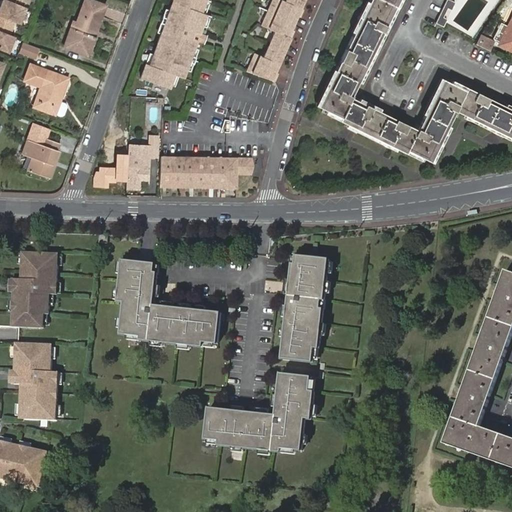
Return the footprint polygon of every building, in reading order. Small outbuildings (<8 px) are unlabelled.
[(25,7),(9,0),(2,0),(0,7),(0,21),(12,26),(15,19),(20,21),(25,7)] [(75,30),(72,29),(65,48),(85,56),(91,39),(95,40),(96,38),(92,36),(94,30),(96,31),(105,7),(86,0),(85,0),(77,25),(75,30)] [(205,0),(172,0),(172,1),(164,21),(149,65),(146,63),(141,78),(170,88),(175,75),(184,78),(198,41),(200,33),(207,14),(201,13),(205,0)] [(211,2),(206,0),(205,0),(201,13),(207,14),(211,2)] [(283,0),(273,0),(269,11),(297,22),(300,15),(303,8),(286,1),(283,0)] [(286,0),(286,1),(303,8),(306,0),(286,0)] [(395,8),(379,0),(367,0),(361,13),(358,12),(355,18),(358,20),(315,105),(320,108),(319,111),(326,114),(327,111),(338,117),(337,120),(403,152),(405,150),(416,156),(415,159),(422,162),(423,159),(428,162),(452,116),(455,118),(458,113),(511,139),(511,107),(510,106),(509,109),(466,88),(465,91),(453,85),(454,82),(447,79),(446,81),(442,79),(418,126),(415,124),(413,128),(369,106),(371,103),(364,100),(362,103),(354,99),(357,94),(354,92),(395,8)] [(379,0),(395,8),(399,0),(379,0)] [(447,1),(435,25),(442,29),(446,21),(442,19),(447,10),(451,12),(455,4),(447,1)] [(297,22),(269,11),(262,25),(275,31),(291,37),(294,30),(297,22)] [(511,50),(511,18),(507,27),(500,42),(499,45),(511,50)] [(12,26),(0,21),(0,46),(8,49),(14,36),(9,34),(12,26)] [(493,38),(500,42),(507,27),(500,24),(493,38)] [(275,31),(269,43),(285,50),(291,37),(275,31)] [(200,33),(198,41),(204,43),(206,36),(200,33)] [(494,42),(481,36),(476,43),(490,50),(494,42)] [(37,58),(40,47),(22,42),(19,53),(37,58)] [(269,43),(263,57),(279,63),(285,50),(269,43)] [(263,57),(255,53),(247,71),(272,80),(275,72),(279,63),(263,57)] [(56,114),(60,99),(68,77),(47,70),(29,64),(23,81),(41,87),(34,106),(56,114)] [(66,101),(60,99),(56,114),(60,115),(64,114),(67,105),(66,101)] [(53,165),(59,151),(61,144),(47,139),(44,145),(29,140),(24,155),(33,158),(39,160),(34,173),(52,179),(56,166),(53,165)] [(150,146),(150,157),(158,157),(159,144),(157,144),(157,141),(153,141),(153,144),(151,144),(150,146)] [(150,146),(129,145),(127,188),(140,188),(140,180),(149,181),(150,146)] [(62,152),(59,151),(53,165),(56,166),(62,152)] [(252,157),(161,156),(160,186),(237,187),(237,173),(252,174),(254,166),(252,157)] [(39,160),(33,158),(28,171),(34,173),(39,160)] [(97,176),(94,176),(94,186),(108,186),(108,181),(116,181),(116,171),(100,171),(100,174),(97,173),(97,176)] [(59,254),(22,253),(22,264),(21,278),(14,278),(14,280),(14,293),(12,327),(21,327),(44,329),(45,315),(49,315),(50,295),(57,295),(58,275),(58,265),(59,254)] [(294,296),(291,296),(284,358),(312,361),(313,347),(318,348),(323,311),(320,310),(321,299),(324,300),(328,261),(298,257),(297,266),(294,266),(292,283),(295,283),(294,296)] [(220,314),(172,309),(171,314),(158,312),(158,307),(153,307),(157,274),(154,274),(156,265),(124,260),(120,301),(126,302),(123,334),(143,336),(143,340),(150,341),(177,344),(202,347),(203,342),(217,343),(220,314)] [(445,445),(511,469),(511,438),(480,427),(511,339),(511,273),(506,272),(445,445)] [(286,296),(291,296),(294,296),(295,283),(292,283),(292,285),(287,284),(286,296)] [(161,308),(158,307),(158,312),(171,314),(172,309),(172,304),(161,303),(161,308)] [(16,343),(15,371),(15,384),(15,386),(21,386),(21,392),(19,409),(23,409),(23,416),(23,419),(56,421),(58,392),(59,372),(51,372),(51,369),(52,345),(20,344),(16,343)] [(276,414),(271,414),(270,419),(257,417),(257,412),(209,407),(206,436),(220,438),(220,442),(280,449),(281,445),(301,447),(304,416),(311,416),(314,390),(309,389),(310,376),(282,373),(276,414)] [(269,409),(258,408),(257,412),(257,417),(270,419),(271,414),(269,413),(269,409)] [(0,478),(40,488),(48,452),(47,452),(19,445),(0,441),(0,478)]
